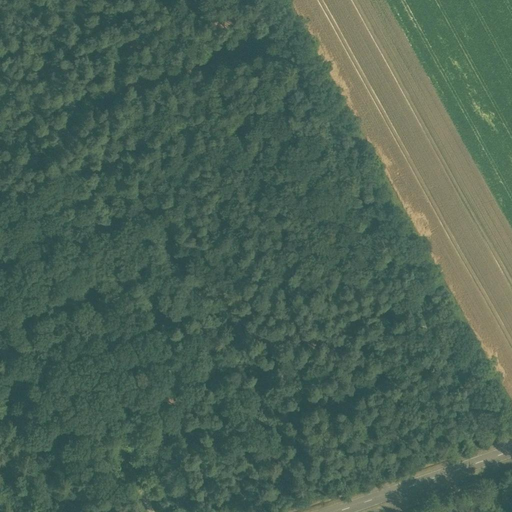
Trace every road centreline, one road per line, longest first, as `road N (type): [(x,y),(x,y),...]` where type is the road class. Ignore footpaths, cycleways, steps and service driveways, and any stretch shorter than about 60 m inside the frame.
road 1 (unclassified): [(0,213),(148,511)]
road 2 (secondary): [(511,451),(338,511)]
